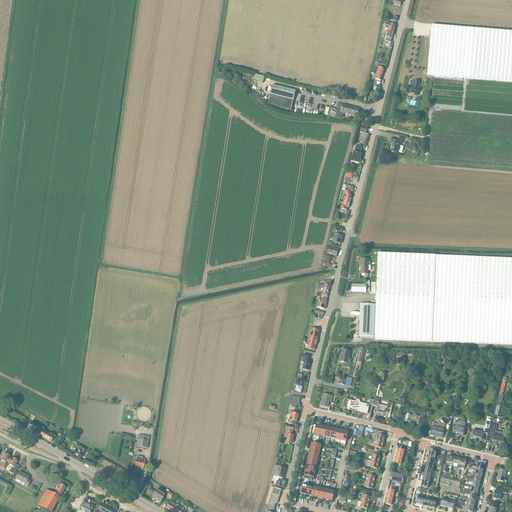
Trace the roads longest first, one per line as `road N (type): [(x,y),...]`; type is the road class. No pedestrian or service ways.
road 1 (unclassified): [(304,409),(407,0)]
road 2 (tertiary): [(158,511),(0,420)]
road 3 (track): [(432,105),(426,157),(511,164)]
